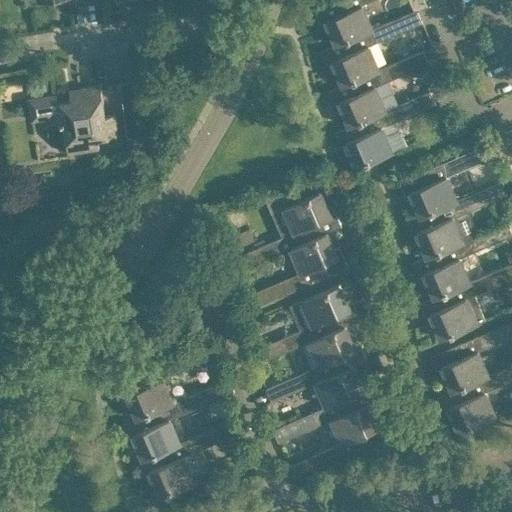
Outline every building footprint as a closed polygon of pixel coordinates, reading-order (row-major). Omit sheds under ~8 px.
[(333,0),(315,8),(320,21),(326,18),(329,26),(336,42),(336,43),(372,27),(362,3),(369,0),(333,0)] [(336,42),(321,49),(327,62),(333,59),(336,68),(343,83),(379,68),(369,44),(386,37),(398,31),(392,18),(380,23),(372,27),(336,43),(336,42)] [(343,83),(328,89),(328,90),(334,102),(339,100),(343,108),(349,124),(350,124),(386,109),(385,108),(391,106),(398,103),(388,79),(396,76),(402,61),(401,58),(387,64),(379,68),(343,83)] [(134,80),(120,81),(126,133),(127,135),(127,143),(141,141),(134,80)] [(105,114),(101,83),(69,88),(71,98),(58,100),(57,93),(29,97),(32,119),(52,115),(54,123),(64,121),(68,151),(90,148),(88,138),(118,133),(115,112),(105,114)] [(349,124),(335,130),(340,143),(346,140),(349,149),(356,165),(392,150),(392,149),(407,142),(400,127),(385,133),(382,125),(397,119),(412,112),(406,99),(398,103),(391,106),(385,108),(386,109),(350,124),(349,124)] [(494,139),(399,179),(405,192),(410,190),(414,198),(420,214),(421,214),(457,199),(457,198),(446,175),(463,167),(482,160),(500,152),(494,139)] [(420,214),(406,220),(406,221),(411,233),(417,231),(420,239),(427,254),(427,255),(463,240),(463,239),(453,215),(468,209),(470,208),(488,200),(507,192),(502,180),(501,180),(501,179),(483,187),(464,195),(457,198),(457,199),(421,214),(420,214)] [(28,199),(26,184),(14,186),(18,213),(40,209),(38,197),(28,199)] [(264,243),(241,252),(246,265),(269,256),(271,255),(291,246),(327,230),(327,231),(342,224),(336,211),(331,214),(327,206),(320,189),(291,202),(284,205),(291,222),(278,228),(281,235),(264,243)] [(287,276),(247,293),(253,306),(293,289),(349,265),(343,252),(337,255),(333,246),(327,231),(327,230),(291,246),(301,270),(287,276)] [(427,254),(412,261),(418,274),(424,271),(427,279),(434,295),(434,296),(470,280),(460,256),(489,244),(483,230),(478,233),(463,239),(463,240),(427,255),(427,254)] [(434,296),(419,302),(425,314),(430,312),(434,320),(441,337),(485,318),(474,293),(511,277),(511,261),(496,268),(490,271),(470,280),(434,296)] [(300,328),(285,335),(290,348),(301,343),(310,339),(309,339),(345,324),(346,324),(360,318),(360,317),(355,305),(349,307),(346,299),(338,282),(302,298),(289,304),(300,328)] [(489,329),(431,354),(436,367),(442,364),(446,373),(453,388),(453,389),(489,373),(488,373),(478,349),(495,342),(508,336),(502,323),(489,329)] [(310,339),(301,343),(311,367),(303,370),(308,384),(316,380),(352,364),(352,365),(367,358),(362,345),(356,348),(346,324),(345,324),(309,339),(310,339)] [(187,351),(116,381),(121,394),(127,392),(130,400),(137,415),(137,416),(173,401),(173,400),(163,376),(192,364),(187,351)] [(453,388),(437,395),(438,395),(443,408),(449,405),(452,412),(459,430),(495,414),(485,390),(511,378),(511,362),(496,369),(488,373),(489,373),(453,389),(453,388)] [(302,415),(297,417),(303,430),(307,428),(313,425),(315,424),(332,417),(332,416),(368,401),(374,399),(373,398),(368,386),(362,388),(359,381),(352,365),(352,364),(316,380),(326,404),(312,410),(310,411),(307,412),(302,415)] [(291,375),(266,386),(271,399),(272,399),(290,391),(297,388),(291,375)] [(137,415),(122,422),(123,423),(128,435),(133,433),(137,441),(144,456),(144,457),(180,441),(170,417),(199,404),(193,391),(173,400),(173,401),(137,416),(137,415)] [(342,441),(313,453),(318,466),(389,436),(384,423),(378,425),(375,418),(368,401),(332,416),(332,417),(342,441)] [(144,456),(138,459),(143,472),(149,469),(153,477),(160,494),(196,479),(185,454),(215,441),(209,428),(180,441),(144,457),(144,456)]
